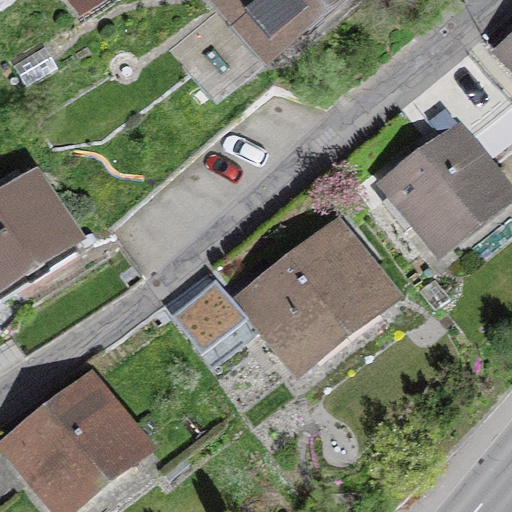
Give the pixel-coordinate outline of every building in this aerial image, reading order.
[(230,0),(270,49),(330,0),(230,0)] [(511,23),(489,44),(511,70),(511,23)] [(498,94),(466,56),(411,102),(443,140),(498,94)] [(457,145),(398,191),(440,247),(499,201),(457,145)] [(74,257),(30,188),(0,207),(0,289),(29,271),(35,282),(74,257)] [(335,242),(252,305),(300,366),(381,303),(335,242)] [(175,316),(210,360),(256,323),(220,279),(175,316)] [(64,508),(133,454),(89,397),(20,451),(64,508)]
